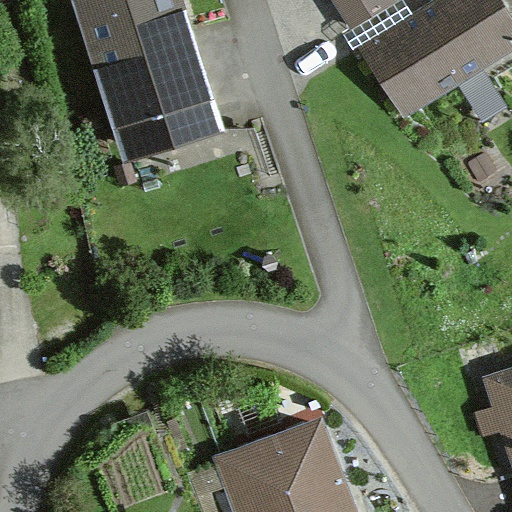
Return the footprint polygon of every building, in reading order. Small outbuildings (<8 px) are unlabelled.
[(119,0),(91,9),(135,147),(209,124),(168,0),(119,0)] [(341,0),(349,11),(365,0),(341,0)] [(511,28),(492,0),(457,0),(374,58),(410,110),(511,39),(511,28)] [(511,377),(499,382),(511,425),(511,377)] [(254,511),(348,511),(317,431),(236,462),(254,511)]
